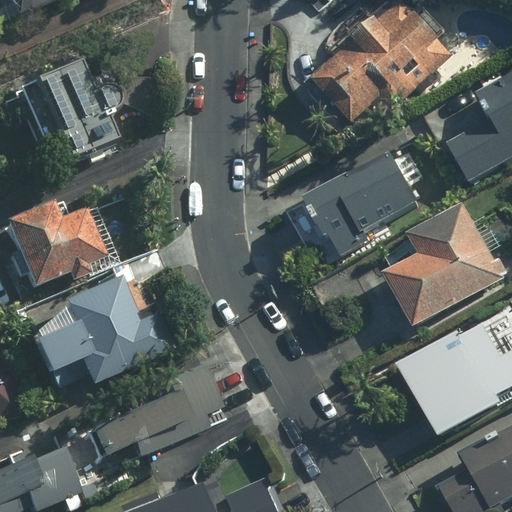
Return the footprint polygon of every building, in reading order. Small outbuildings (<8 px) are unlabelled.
[(13,0),(26,26),(81,0),(13,0)] [(457,56),(409,3),(322,83),(363,127),(388,105),(398,116),(422,95),(408,80),(425,64),(435,75),(457,56)] [(97,94),(88,69),(38,87),(45,104),(32,109),(43,141),(57,136),(67,162),(118,143),(110,119),(123,114),(113,88),(97,94)] [(511,84),(486,100),(499,121),(453,148),(478,188),(511,167),(511,84)] [(431,214),(401,160),(316,207),(346,261),(431,214)] [(57,203),(6,228),(37,291),(68,276),(75,289),(96,279),(90,268),(108,259),(85,212),(66,221),(57,203)] [(511,280),(511,277),(470,206),(413,239),(426,261),(395,279),(425,331),(511,280)] [(99,389),(173,352),(155,316),(143,322),(123,282),(72,308),(81,327),(37,348),(53,380),(86,363),(99,389)] [(511,359),(509,361),(489,325),(405,371),(444,442),(511,406),(507,398),(511,394),(511,359)] [(13,355),(0,357),(0,419),(26,414),(13,355)] [(174,385),(179,394),(88,438),(101,465),(132,450),(138,464),(214,427),(210,418),(226,410),(206,370),(174,385)] [(506,511),(511,509),(511,428),(464,455),(479,482),(449,499),(455,511),(506,511)] [(47,511),(63,505),(66,511),(79,511),(84,510),(78,498),(89,493),(69,452),(32,470),(27,460),(0,473),(0,511),(26,511),(32,509),(32,511),(47,511)] [(287,511),(274,481),(230,500),(235,511),(287,511)] [(220,511),(209,487),(155,511),(220,511)]
